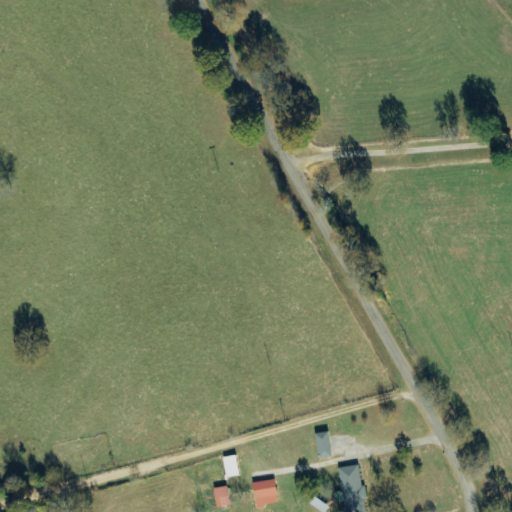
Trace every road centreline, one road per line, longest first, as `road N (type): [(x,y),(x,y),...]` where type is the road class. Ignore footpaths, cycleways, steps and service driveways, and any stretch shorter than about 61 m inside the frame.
road 1 (residential): [(194,0),(445,440),(472,511)]
road 2 (residential): [(415,389),(0,511)]
